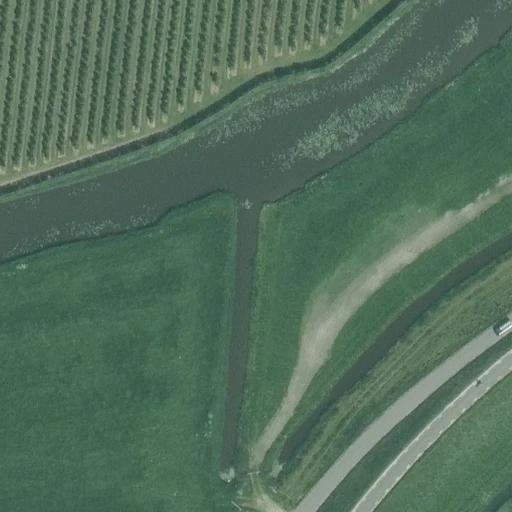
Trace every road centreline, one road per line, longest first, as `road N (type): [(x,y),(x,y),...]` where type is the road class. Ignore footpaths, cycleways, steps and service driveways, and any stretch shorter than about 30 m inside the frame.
road 1 (tertiary): [(511,325),(362,446),(307,511)]
road 2 (tertiary): [(361,511),(511,359)]
